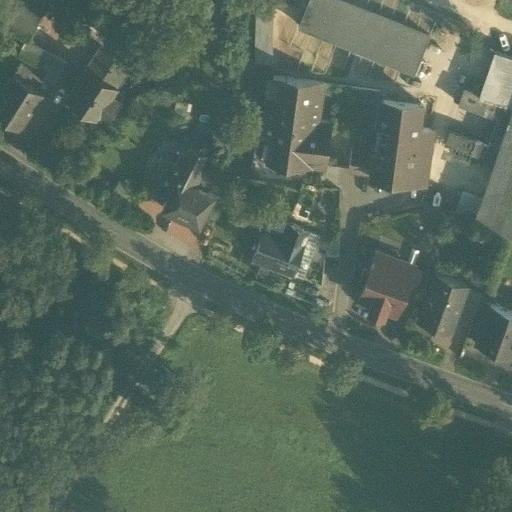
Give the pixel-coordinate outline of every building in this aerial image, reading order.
[(10,0),(0,21),(0,23),(26,38),(41,8),(25,0),(10,0)] [(307,0),(298,24),(414,71),(429,34),(344,0),(307,0)] [(254,5),(254,55),(272,55),(272,5),(254,5)] [(43,77),(57,85),(70,62),(25,38),(16,53),(47,69),(43,77)] [(99,45),(94,52),(110,63),(114,58),(115,56),(99,45)] [(511,53),(493,47),(477,94),(511,105),(511,53)] [(85,65),(85,66),(115,86),(128,67),(114,58),(110,63),(94,52),(85,65)] [(110,93),(115,86),(85,66),(81,72),(79,72),(76,76),(77,78),(66,94),(96,114),(99,110),(107,116),(119,99),(110,93)] [(0,92),(0,113),(19,126),(42,91),(12,72),(0,92)] [(255,155),(323,164),(326,141),(329,121),(319,120),(316,120),(321,81),(273,75),(265,132),(258,131),(258,130),(256,130),(253,155),(255,156),(255,155)] [(45,88),(21,126),(34,134),(58,96),(45,88)] [(494,160),(511,108),(511,105),(477,94),(463,89),(458,102),(496,116),(487,141),(449,128),(444,142),(494,160)] [(375,145),(413,150),(416,126),(420,102),(382,96),(375,145)] [(173,112),(199,117),(201,103),(176,99),(173,112)] [(458,102),(449,128),(487,141),(496,116),(458,102)] [(511,108),(494,160),(474,217),(505,227),(511,229),(511,108)] [(430,128),(416,126),(413,150),(427,152),(430,128)] [(409,178),(409,177),(413,150),(375,145),(375,149),(372,172),(372,173),(409,178)] [(348,169),(372,172),(375,149),(351,146),(348,169)] [(170,174),(176,177),(176,176),(194,185),(206,161),(183,149),(176,163),(170,174)] [(427,152),(413,150),(409,177),(423,179),(427,152)] [(154,191),(166,197),(176,177),(170,174),(176,163),(160,155),(160,156),(154,191)] [(213,193),(194,185),(176,176),(176,177),(166,197),(162,206),(199,223),(213,193)] [(141,195),(118,180),(112,189),(135,205),(141,195)] [(252,258),(291,273),(308,229),(288,222),(283,233),(265,226),(252,258)] [(326,253),(338,254),(339,230),(328,229),(326,253)] [(369,306),(382,311),(384,305),(396,310),(413,265),(375,251),(369,267),(364,265),(359,278),(364,280),(359,296),(371,300),(369,306)] [(419,318),(449,329),(466,284),(435,273),(419,318)] [(475,342),(511,355),(511,352),(511,310),(490,303),(475,342)]
